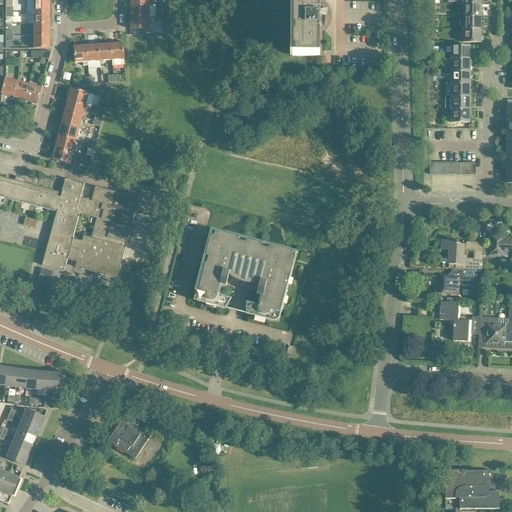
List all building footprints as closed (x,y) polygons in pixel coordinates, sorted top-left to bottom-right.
[(52,8),(52,0),(51,0),(50,0),(33,0),(34,12),(51,12),(51,8),(52,8)] [(317,0),(292,0),(292,56),(317,56),(317,0)] [(149,18),(150,6),(130,5),(130,9),(128,9),(128,17),(149,18)] [(481,18),(481,5),(464,5),(464,18),(481,18)] [(52,24),(52,16),(51,16),(51,12),(34,12),(34,24),(52,24)] [(149,31),(149,18),(128,17),(127,25),(130,25),(130,30),(142,30),(142,32),(149,32),(149,31)] [(481,30),(481,18),(464,18),(463,30),(481,30)] [(50,32),(52,32),(52,24),(34,24),(34,36),(50,36),(50,32)] [(481,43),(481,30),(463,30),(463,43),(481,43)] [(52,48),(52,41),(50,41),(50,36),(34,36),(34,48),(50,48),(51,48),(52,48)] [(114,44),(110,45),(111,61),(112,66),(123,65),(123,61),(122,44),(121,44),(121,42),(114,43),(114,44)] [(111,61),(110,45),(107,45),(107,43),(99,44),(100,62),(111,61)] [(100,62),(99,44),(91,44),(91,46),(87,46),(88,63),(100,62)] [(88,63),(87,46),(83,46),(83,45),(75,45),(75,47),(76,64),(84,63),(84,66),(88,66),(88,63)] [(452,47),(452,60),(470,60),(470,47),(452,47)] [(51,54),(51,52),(37,52),(37,60),(49,60),(51,54)] [(470,61),(470,60),(452,60),(452,72),(470,72),(470,68),(472,68),(472,61),(470,61)] [(469,85),(470,72),(452,72),(451,85),(469,85)] [(14,98),(18,81),(6,78),(2,94),(2,96),(9,98),(10,96),(14,98)] [(25,102),(30,85),(18,81),(14,98),(18,99),(17,100),(25,102)] [(37,105),(42,88),(30,85),(25,102),(37,105)] [(469,98),(469,85),(451,85),(451,97),(469,98)] [(89,94),(70,89),(69,89),(67,97),(69,97),(68,101),(86,106),(86,105),(89,94)] [(104,110),(108,99),(101,97),(98,108),(104,110)] [(469,98),(451,97),(446,97),(446,110),(451,110),(469,110),(469,98)] [(88,119),(92,108),(92,107),(86,105),(86,106),(68,101),(67,105),(65,105),(63,112),(83,118),(83,117),(88,119)] [(469,123),(469,110),(451,110),(451,123),(469,123)] [(80,129),(83,118),(63,112),(61,120),(62,120),(61,124),(80,129)] [(76,141),(80,129),(61,124),(60,128),(59,128),(57,135),(76,141)] [(73,152),(76,141),(57,135),(54,143),(56,144),(55,147),(73,152)] [(70,164),(73,152),(55,147),(54,151),(52,151),(50,158),(70,164)] [(0,196),(6,198),(13,200),(17,201),(22,203),(30,205),(40,208),(48,210),(51,210),(57,212),(54,224),(42,266),(43,266),(64,271),(68,259),(77,262),(76,267),(117,278),(126,247),(122,246),(123,242),(127,243),(131,226),(138,199),(116,193),(95,187),(91,200),(80,197),(83,184),(65,179),(61,193),(24,183),(25,179),(21,177),(16,176),(15,180),(0,176),(0,196)] [(297,253),(276,248),(212,231),(195,298),(197,302),(226,309),(231,299),(218,295),(221,285),(226,287),(229,276),(230,277),(232,278),(233,279),(235,280),(237,281),(239,282),(241,283),(243,284),(245,284),(247,284),(249,285),(252,285),(254,285),(256,284),(258,284),(260,284),(257,295),(262,296),(260,306),(246,303),(246,315),(275,322),(279,320),(294,261),(297,253)] [(511,264),(511,240),(501,240),(501,235),(490,234),(488,257),(504,258),(509,258),(509,264),(511,264)] [(449,268),(443,268),(443,264),(442,269),(451,269),(482,271),(484,243),(468,242),(466,244),(466,245),(458,245),(458,241),(442,241),(442,250),(450,251),(449,268)] [(49,290),(53,272),(42,269),(37,286),(49,290)] [(482,286),(482,271),(451,269),(451,272),(447,277),(442,276),(441,293),(458,294),(458,285),(470,286),(482,286)] [(479,334),(480,318),(480,317),(473,317),(470,322),(458,321),(459,303),(441,302),(440,320),(452,321),(454,324),(453,341),(469,342),(469,335),(479,336),(479,334)] [(505,343),(506,326),(496,326),(497,319),(480,318),(479,334),(487,335),(486,343),(504,344),(505,343)] [(0,384),(5,386),(8,369),(0,367),(0,384)] [(16,387),(18,371),(8,369),(5,386),(11,387),(16,387)] [(26,389),(28,372),(18,371),(16,387),(20,388),(26,389)] [(37,390),(38,373),(28,372),(26,389),(32,389),(37,390)] [(47,391),(49,374),(38,373),(37,390),(42,390),(47,391)] [(55,391),(62,375),(49,374),(47,391),(55,391)] [(27,410),(23,420),(41,427),(45,417),(27,410)] [(126,415),(108,442),(135,460),(153,433),(126,415)] [(41,427),(23,420),(19,429),(37,437),(41,427)] [(37,437),(19,429),(15,439),(33,446),(37,437)] [(33,446),(15,439),(11,448),(29,456),(33,446)] [(25,466),(29,456),(11,448),(7,458),(25,466)] [(22,480),(0,470),(0,500),(9,505),(12,496),(15,498),(22,480)] [(499,510),(499,492),(496,492),(492,478),(492,471),(448,471),(447,474),(446,481),(446,485),(445,490),(445,509),(455,509),(455,511),(475,511),(475,510),(499,510)]
